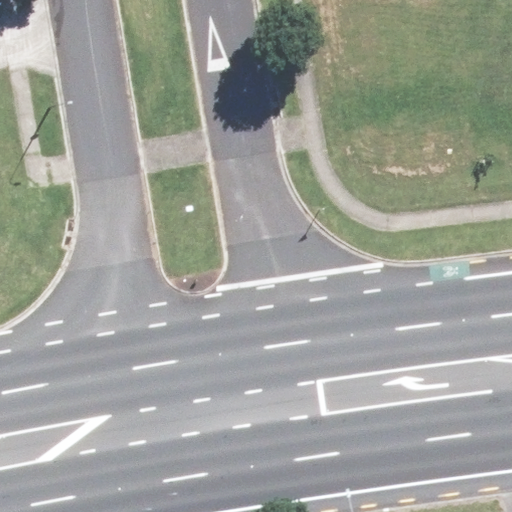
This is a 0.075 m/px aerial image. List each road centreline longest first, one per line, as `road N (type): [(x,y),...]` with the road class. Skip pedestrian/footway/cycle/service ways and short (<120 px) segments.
road 1 (residential): [(159,391),(83,0)]
road 2 (residential): [(216,0),(255,240),(291,372)]
road 3 (primary): [(291,372),(511,352)]
road 4 (primary): [(0,425),(159,391)]
road 5 (primary): [(159,391),(291,372)]
